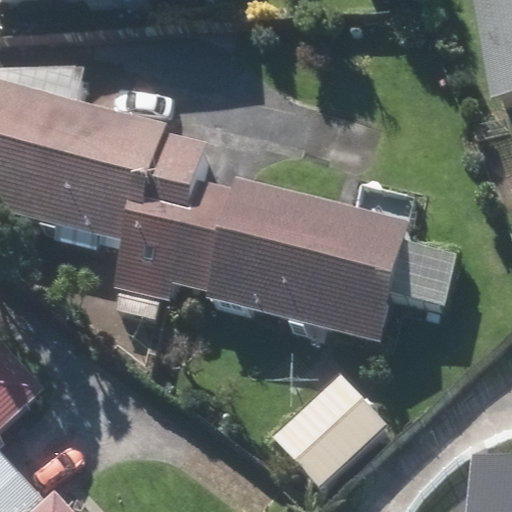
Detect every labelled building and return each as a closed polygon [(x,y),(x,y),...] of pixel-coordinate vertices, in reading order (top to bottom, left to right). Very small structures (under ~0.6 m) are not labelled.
[(0,0),(0,26),(206,16),(205,0),(0,0)] [(511,0),(464,0),(486,119),(511,114),(511,0)] [(0,231),(118,258),(104,318),(167,333),(172,312),(375,358),(385,314),(444,328),(461,255),(198,196),(209,149),(0,101),(0,231)] [(511,201),(503,210),(511,219),(511,201)] [(0,511),(43,511),(0,468),(0,453),(45,409),(0,364),(0,511)] [(391,442),(340,389),(271,456),(322,509),(391,442)] [(511,511),(511,474),(460,471),(457,511),(511,511)]
